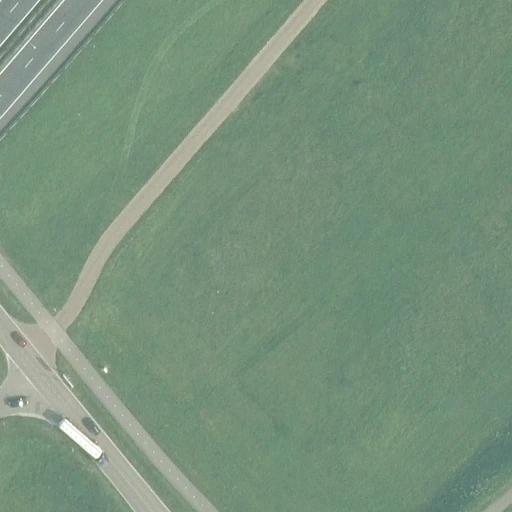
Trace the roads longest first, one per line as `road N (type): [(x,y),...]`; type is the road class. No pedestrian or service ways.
road 1 (tertiary): [(150,511),(29,363)]
road 2 (trunk): [(0,96),(83,0)]
